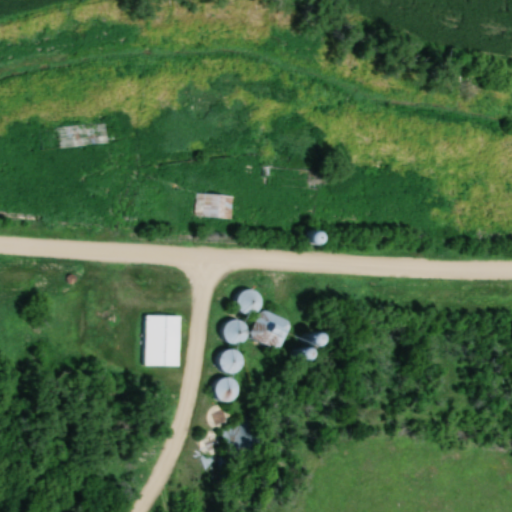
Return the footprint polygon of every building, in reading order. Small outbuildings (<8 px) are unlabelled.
[(61,147),(103,142),(101,122),(59,127),(61,147)] [(231,196),(194,193),(192,216),(229,219),(231,196)] [(311,231),(293,229),(292,241),(309,243),(311,231)] [(238,290),(227,305),(240,315),(252,300),(238,290)] [(270,350),(284,325),(256,310),(243,335),(270,350)] [(173,367),(173,315),(139,315),(139,367),(173,367)] [(218,323),(219,343),(237,342),(236,322),(218,323)] [(224,347),(209,360),(223,375),(237,362),(224,347)] [(229,381),(211,378),(207,399),(225,402),(229,381)]
